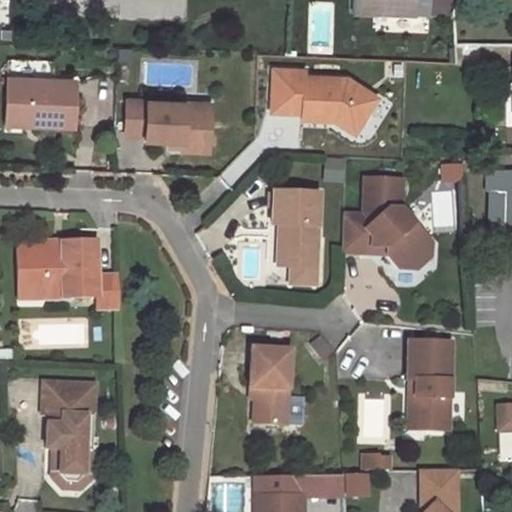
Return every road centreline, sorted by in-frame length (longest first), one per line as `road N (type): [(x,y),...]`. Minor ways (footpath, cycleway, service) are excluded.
road 1 (residential): [(207,315),(193,271),(146,210),(0,198)]
road 2 (residential): [(186,511),(207,315)]
road 3 (residential): [(207,315),(335,324)]
